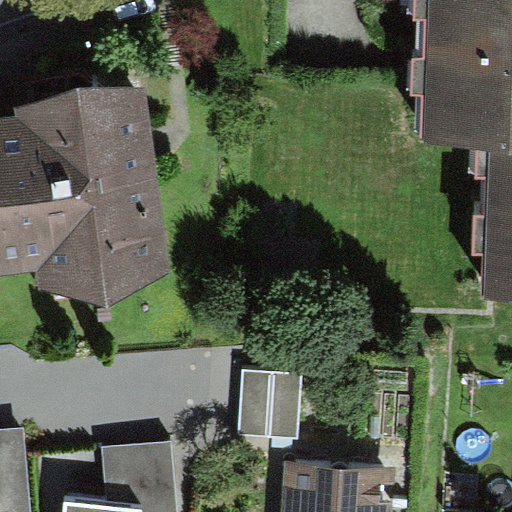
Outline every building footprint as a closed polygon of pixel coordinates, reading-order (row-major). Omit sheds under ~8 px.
[(511,0),(425,0),(422,137),(485,138),(511,138),(511,0)] [(0,270),(35,267),(37,290),(103,307),(173,273),(145,85),(13,106),(15,119),(0,120),(0,270)] [(511,138),(485,138),(481,308),(511,308),(511,138)] [(302,373),(243,372),(242,437),(301,438),(302,373)] [(0,430),(0,511),(29,511),(22,429),(0,430)] [(100,448),(105,504),(139,507),(138,511),(175,511),(169,444),(100,448)] [(282,462),(278,511),(391,511),(395,469),(282,462)] [(64,501),(63,511),(138,511),(139,507),(105,504),(64,501)]
